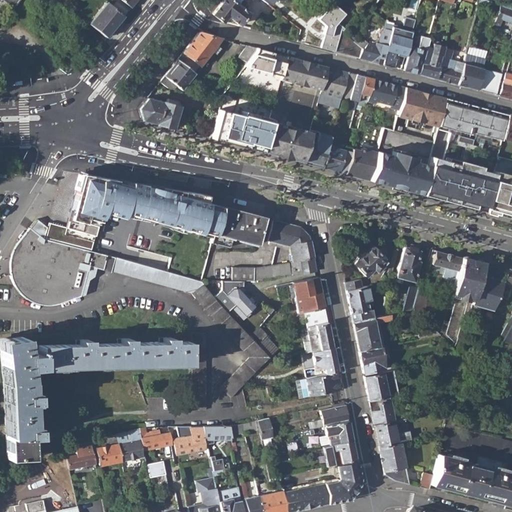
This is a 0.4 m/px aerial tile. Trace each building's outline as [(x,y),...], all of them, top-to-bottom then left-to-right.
[(90,23),(105,36),(115,24),(127,9),(115,0),(114,0),(110,6),(106,3),(90,23)] [(115,0),(127,9),(134,0),(115,0)] [(225,15),(238,23),(247,12),(232,0),(223,0),(221,3),(213,14),(221,21),(225,15)] [(478,0),(478,2),(497,8),(498,4),(494,3),(486,0),(478,0)] [(493,25),(499,27),(501,22),(503,17),(511,20),(511,8),(498,4),(497,8),(493,25)] [(390,23),(389,29),(408,34),(416,7),(409,5),(408,13),(396,10),(392,7),(382,21),(388,23),(390,23)] [(339,29),(341,30),(348,21),(328,6),(322,14),(328,19),(338,28),(339,29)] [(511,20),(503,17),(501,22),(502,25),(511,28),(511,20)] [(324,24),(334,32),(338,28),(328,19),(324,24)] [(367,60),(380,63),(389,29),(390,23),(388,23),(387,30),(384,29),(381,32),(379,40),(380,44),(375,43),(374,46),(364,43),(360,47),(358,57),(367,60)] [(342,53),(358,57),(360,47),(341,30),(339,29),(333,51),(342,53)] [(183,51),(201,65),(222,38),(198,32),(190,42),(183,51)] [(409,71),(418,73),(420,62),(423,52),(424,49),(425,46),(427,37),(419,36),(416,47),(409,46),(403,69),(409,71)] [(420,62),(418,73),(424,75),(435,78),(441,56),(442,50),(443,47),(441,43),(435,41),(431,44),(430,47),(425,46),(424,49),(423,52),(420,62)] [(223,91),(209,138),(222,141),(227,143),(249,148),(260,151),(261,147),(266,127),(286,55),(269,50),(256,47),(254,52),(223,91)] [(464,56),(462,63),(456,83),(465,86),(476,89),(478,83),(480,73),(484,58),(465,53),(464,56)] [(449,58),(441,56),(435,78),(456,83),(462,63),(464,56),(458,54),(456,62),(453,61),(451,69),(446,68),(448,60),(449,58)] [(260,151),(270,154),(276,156),(281,152),(302,158),(306,140),(308,134),(316,102),(318,94),(325,65),(319,64),(316,66),(316,69),(310,68),(310,64),(300,62),(298,58),(286,55),(266,127),(261,147),(260,151)] [(176,84),(182,88),(196,72),(178,57),(167,70),(160,80),(168,86),(174,87),(176,84)] [(305,60),(298,58),(300,62),(310,64),(310,68),(316,69),(316,66),(319,64),(305,60)] [(325,65),(318,94),(316,102),(337,107),(343,86),(347,71),(336,68),(325,65)] [(504,96),(511,98),(511,74),(510,74),(511,72),(505,70),(498,94),(504,96)] [(347,71),(343,86),(351,88),(355,73),(347,71)] [(356,101),(359,90),(363,75),(355,73),(351,88),(348,99),(356,101)] [(476,89),(481,90),(482,88),(494,92),(494,93),(495,94),(499,78),(480,73),(478,83),(476,89)] [(356,101),(355,103),(360,104),(364,105),(365,100),(371,78),(366,76),(363,75),(359,90),(356,101)] [(397,85),(371,78),(365,100),(373,102),(374,101),(390,105),(389,107),(398,110),(399,107),(404,86),(397,85)] [(398,110),(397,115),(406,118),(424,123),(434,125),(433,132),(433,140),(439,118),(440,114),(445,97),(435,95),(415,89),(404,86),(399,107),(398,110)] [(145,121),(156,123),(162,104),(162,102),(146,97),(137,108),(141,120),(145,121)] [(492,110),(445,97),(433,140),(480,151),(492,110)] [(162,102),(162,104),(156,123),(166,126),(173,128),(179,106),(171,104),(172,101),(168,100),(167,103),(162,102)] [(492,110),(485,134),(485,136),(480,151),(498,147),(501,138),(507,114),(497,111),(492,110)] [(501,138),(511,140),(511,115),(507,114),(501,138)] [(406,118),(405,126),(422,130),(424,123),(406,118)] [(397,188),(419,194),(430,153),(433,141),(399,131),(400,126),(397,126),(396,131),(381,127),(374,152),(367,180),(374,181),(397,188)] [(308,164),(321,168),(327,146),(329,139),(308,134),(306,140),(302,158),(301,162),(308,164)] [(343,150),(327,146),(321,168),(323,168),(335,171),(337,172),(343,150)] [(362,178),(367,180),(374,152),(360,148),(360,150),(351,148),(345,174),(348,175),(362,178)] [(337,172),(341,173),(347,151),(343,150),(337,172)] [(301,162),(302,158),(281,152),(276,156),(278,156),(301,162)] [(430,153),(419,194),(470,207),(479,165),(430,153)] [(511,167),(479,165),(470,207),(491,213),(511,217),(511,167)] [(67,217),(65,226),(94,234),(100,211),(128,217),(161,225),(196,233),(211,237),(212,232),(219,205),(204,201),(205,193),(200,192),(137,181),(77,172),(77,173),(67,217)] [(219,205),(212,232),(231,237),(256,243),(263,217),(219,205)] [(96,266),(111,270),(114,256),(90,250),(43,238),(46,226),(36,220),(20,238),(12,250),(10,254),(9,256),(9,271),(11,281),(16,289),(22,295),(28,301),(36,303),(46,305),(58,304),(84,294),(89,278),(94,275),(96,266)] [(313,270),(315,270),(308,236),(305,234),(300,228),(298,226),(272,220),(266,239),(288,245),(291,262),(288,262),(290,274),(313,270)] [(90,250),(94,234),(65,226),(47,222),(46,226),(43,238),(90,250)] [(231,237),(212,232),(211,237),(210,241),(229,246),(231,237)] [(352,262),(364,275),(372,268),(375,271),(385,261),(371,245),(352,262)] [(396,275),(411,279),(412,278),(417,260),(414,259),(417,249),(403,245),(395,274),(396,275)] [(425,262),(430,263),(434,249),(428,248),(425,262)] [(434,249),(430,263),(445,267),(442,276),(444,279),(453,282),(453,281),(454,279),(456,269),(460,256),(434,249)] [(191,292),(202,282),(199,279),(168,271),(114,256),(111,270),(191,292)] [(453,282),(446,308),(439,334),(457,352),(470,302),(475,287),(476,280),(478,274),(481,262),(460,256),(456,269),(454,279),(453,281),(453,282)] [(290,274),(288,262),(254,267),(253,280),(290,274)] [(242,280),(253,280),(254,267),(230,266),(230,280),(242,280)] [(511,270),(505,268),(501,280),(511,283),(511,270)] [(501,280),(478,274),(476,280),(475,287),(470,302),(491,308),(501,280)] [(293,297),(319,291),(316,276),(314,276),(290,282),(293,297)] [(235,303),(247,314),(255,307),(240,291),(242,289),(242,280),(230,280),(222,279),(222,288),(235,303)] [(359,279),(343,282),(345,290),(361,287),(359,279)] [(214,295),(202,282),(191,292),(248,357),(220,388),(230,397),(269,355),(228,310),(214,295)] [(293,297),(290,282),(275,285),(279,300),(293,297)] [(408,285),(401,311),(413,309),(418,289),(419,288),(408,285)] [(345,290),(351,321),(367,318),(365,310),(367,310),(366,301),(368,300),(366,286),(361,287),(345,290)] [(222,288),(214,295),(228,310),(235,303),(222,288)] [(427,291),(418,289),(413,309),(421,316),(427,291)] [(302,311),(323,307),(319,291),(293,297),(297,312),(302,311)] [(304,321),(310,350),(331,346),(323,307),(302,311),(304,321)] [(511,311),(497,338),(511,341),(511,311)] [(389,313),(382,315),(367,318),(351,321),(358,351),(378,347),(379,347),(382,346),(381,338),(377,321),(390,319),(389,313)] [(417,328),(418,338),(438,334),(430,325),(417,328)] [(191,409),(205,409),(204,332),(191,332),(191,409)] [(36,367),(35,351),(21,352),(19,335),(0,336),(0,382),(24,380),(23,368),(36,367)] [(35,351),(36,367),(188,363),(187,341),(170,341),(170,337),(158,337),(158,341),(129,342),(129,338),(117,338),(117,342),(87,343),(87,339),(75,339),(75,344),(37,345),(37,348),(35,348),(35,351)] [(336,370),(331,346),(310,350),(313,364),(315,375),(324,373),(336,370)] [(383,369),(379,347),(378,347),(358,351),(362,373),(383,369)] [(451,357),(462,369),(467,363),(459,355),(451,357)] [(469,365),(477,373),(482,364),(473,355),(469,365)] [(387,396),(389,396),(397,394),(392,369),(363,375),(368,400),(387,396)] [(336,370),(324,373),(315,375),(313,375),(304,377),(308,396),(340,389),(336,370)] [(0,437),(3,437),(27,436),(31,436),(31,428),(27,428),(26,403),(29,403),(29,392),(25,392),(25,380),(24,380),(0,382),(0,437)] [(368,400),(373,425),(396,420),(397,420),(397,417),(393,417),(389,396),(387,396),(368,400)] [(347,421),(343,404),(342,401),(330,404),(331,407),(319,410),(322,426),(323,426),(347,421)] [(259,427),(261,438),(271,436),(267,421),(270,420),(270,418),(267,419),(266,417),(257,420),(259,427)] [(244,430),(259,427),(257,420),(252,422),(243,423),(244,430)] [(373,425),(378,447),(398,443),(394,424),(397,424),(396,420),(373,425)] [(323,426),(325,435),(318,436),(320,446),(323,446),(329,445),(335,443),(351,440),(347,421),(323,426)] [(228,425),(230,437),(245,434),(244,430),(243,423),(228,425)] [(430,483),(506,504),(511,483),(511,479),(511,440),(443,423),(432,474),(430,483)] [(193,425),(194,434),(195,438),(201,437),(205,437),(203,426),(202,425),(193,425)] [(205,437),(206,443),(211,442),(211,437),(230,437),(228,425),(203,426),(205,437)] [(140,438),(142,448),(170,443),(168,431),(159,433),(158,429),(146,431),(145,426),(138,427),(140,438)] [(138,438),(140,438),(138,427),(115,433),(117,442),(120,459),(141,456),(138,438)] [(194,434),(183,436),(183,441),(177,441),(173,442),(176,454),(203,448),(201,437),(195,438),(194,434)] [(27,436),(3,437),(4,460),(29,458),(27,436)] [(65,454),(67,467),(94,462),(89,440),(73,443),(75,453),(65,454)] [(355,460),(351,440),(335,443),(329,445),(323,446),(326,457),(323,458),(325,466),(334,464),(355,460)] [(95,446),(98,463),(120,459),(117,442),(95,446)] [(394,479),(407,482),(400,443),(398,443),(378,447),(383,472),(394,479)] [(209,457),(211,470),(222,468),(220,459),(213,460),(212,457),(209,457)] [(145,463),(148,477),(164,473),(161,460),(145,463)] [(355,460),(334,464),(337,476),(334,480),(280,490),(285,511),(348,499),(359,481),(355,460)] [(419,485),(429,488),(430,483),(432,474),(422,471),(419,485)] [(220,511),(216,490),(213,476),(195,480),(198,491),(201,491),(203,500),(201,502),(186,505),(187,511),(220,511)] [(240,484),(245,511),(260,511),(257,494),(246,497),(244,484),(240,484)] [(237,486),(227,488),(229,500),(240,498),(237,486)] [(227,488),(216,490),(220,511),(231,511),(229,500),(227,488)] [(257,494),(260,511),(283,511),(285,511),(280,490),(257,494)] [(42,498),(12,504),(13,510),(0,511),(77,511),(76,504),(44,511),(42,498)] [(242,511),(240,498),(229,500),(231,511),(242,511)]
